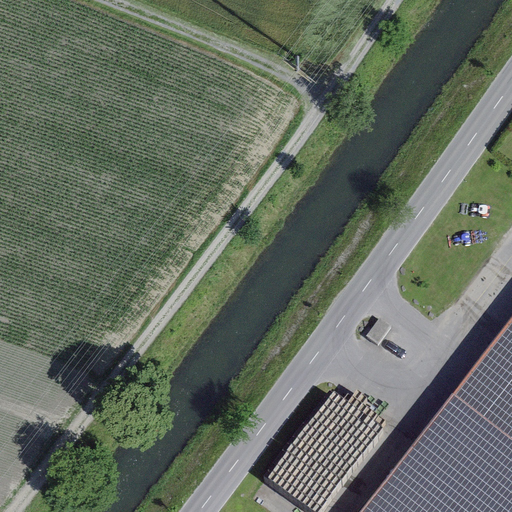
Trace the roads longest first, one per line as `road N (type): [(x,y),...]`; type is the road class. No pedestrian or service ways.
road 1 (track): [(401,0),(20,511)]
road 2 (unclassified): [(200,511),(511,87)]
road 3 (track): [(336,92),(120,0)]
